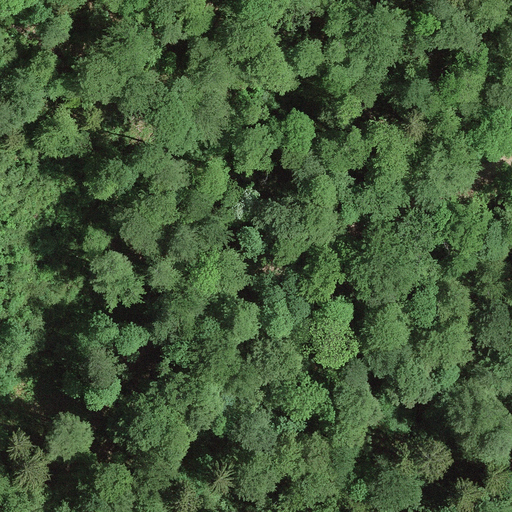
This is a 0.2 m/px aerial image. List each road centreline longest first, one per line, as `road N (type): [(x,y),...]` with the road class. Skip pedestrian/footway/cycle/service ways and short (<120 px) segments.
road 1 (track): [(39,511),(115,380),(183,309),(303,243),(457,185),(511,155)]
road 2 (track): [(428,398),(465,323),(511,257)]
